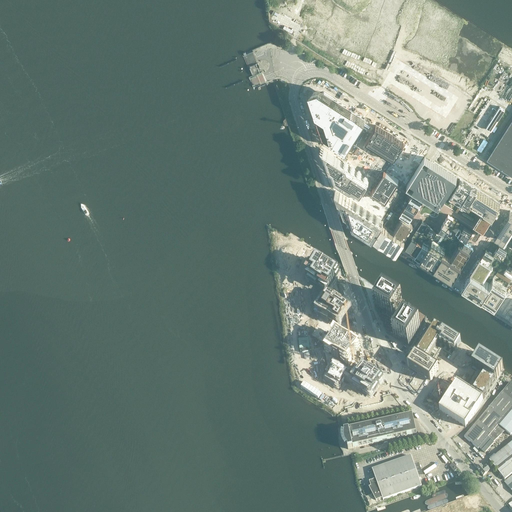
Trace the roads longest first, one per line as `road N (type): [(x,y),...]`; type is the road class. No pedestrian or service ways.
road 1 (unclassified): [(392,379),(295,104),(306,72)]
road 2 (unclassified): [(466,165),(327,74),(306,72)]
road 3 (unknown): [(424,138),(388,191),(332,157),(329,142),(342,121)]
road 4 (unclassified): [(500,511),(413,405)]
road 5 (residential): [(439,207),(429,203),(401,249),(454,283)]
